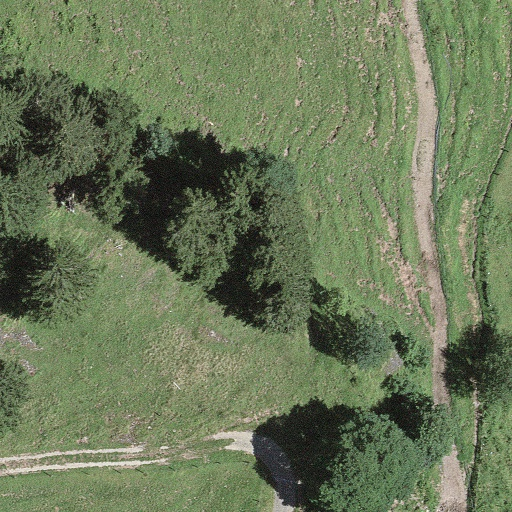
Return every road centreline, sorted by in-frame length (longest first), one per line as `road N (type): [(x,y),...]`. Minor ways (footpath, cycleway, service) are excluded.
road 1 (track): [(450,511),(464,481),(466,387),(406,0)]
road 2 (track): [(0,464),(142,455),(239,438),(280,461),(287,480),(282,511)]
